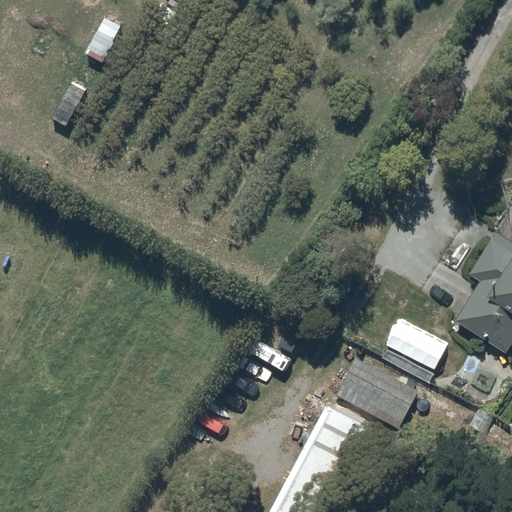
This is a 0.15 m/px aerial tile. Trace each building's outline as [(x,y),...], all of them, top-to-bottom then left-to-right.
[(60,0),(34,0),(26,14),(45,26),(60,0)] [(125,0),(143,11),(149,0),(125,0)] [(86,48),(103,57),(120,24),(104,15),(86,48)] [(511,242),(497,234),(473,278),(480,282),(457,322),(510,352),(511,348),(511,242)] [(358,357),(337,395),(398,429),(419,390),(358,357)] [(276,511),(317,511),(368,425),(331,404),(270,508),(276,511)]
